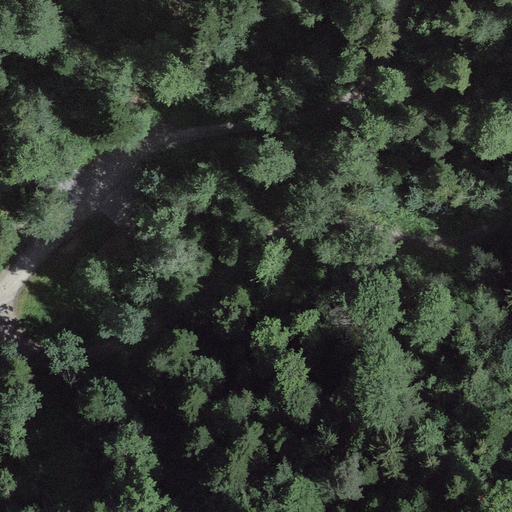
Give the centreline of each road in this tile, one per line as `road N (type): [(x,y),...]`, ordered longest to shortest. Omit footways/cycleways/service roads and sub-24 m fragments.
road 1 (track): [(0,320),(50,353),(110,349),(189,306),(283,230),(350,222),(469,243),(487,237),(511,209)]
road 2 (track): [(0,303),(140,158),(207,129),(317,111),(354,96),(387,56),(401,0)]
